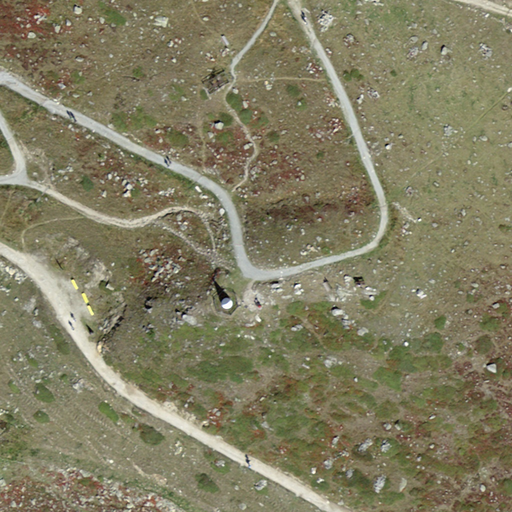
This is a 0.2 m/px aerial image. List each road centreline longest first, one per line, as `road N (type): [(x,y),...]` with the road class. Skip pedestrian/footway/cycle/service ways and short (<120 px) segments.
road 1 (track): [(240,250),(250,273),(268,276),(372,246),(385,211),(331,73),(292,0)]
road 2 (track): [(240,250),(227,199),(200,177),(0,79)]
